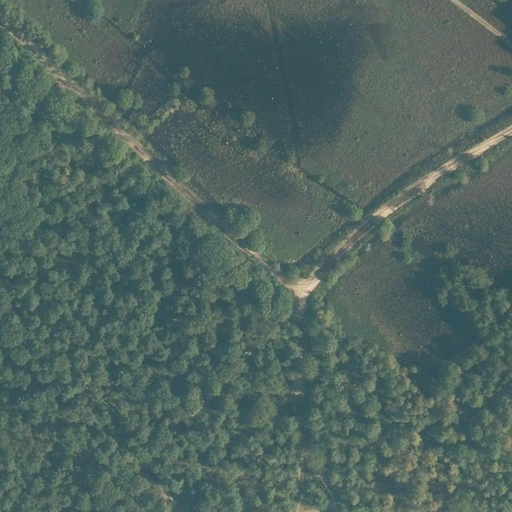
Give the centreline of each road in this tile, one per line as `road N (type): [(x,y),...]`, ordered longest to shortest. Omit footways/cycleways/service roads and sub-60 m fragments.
road 1 (track): [(291,511),(302,462),(304,287),(398,199),(511,129)]
road 2 (track): [(0,4),(283,254),(304,287)]
